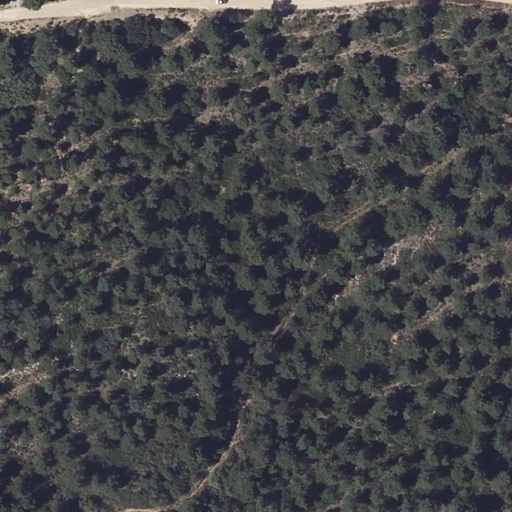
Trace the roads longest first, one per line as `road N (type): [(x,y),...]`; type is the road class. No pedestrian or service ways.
road 1 (track): [(148,511),(197,484),(227,450),(264,344),(290,313),(323,237),(511,125)]
road 2 (track): [(342,0),(153,3),(0,17)]
